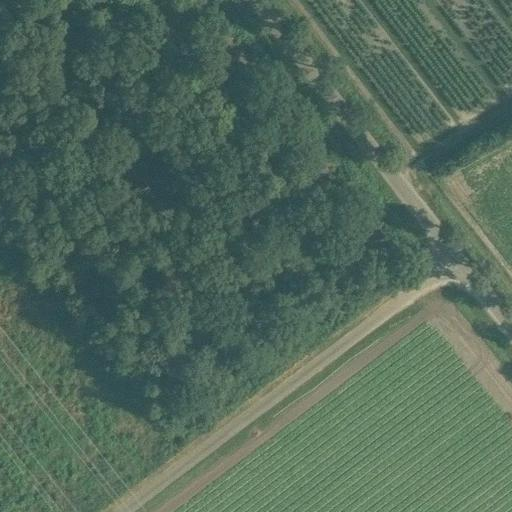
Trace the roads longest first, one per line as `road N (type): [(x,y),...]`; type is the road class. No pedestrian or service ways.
road 1 (unclassified): [(123,511),(459,255)]
road 2 (unclassified): [(459,255),(266,0)]
road 3 (track): [(394,161),(511,97)]
